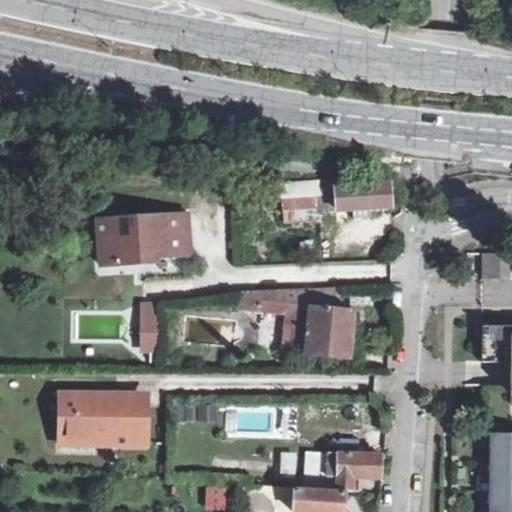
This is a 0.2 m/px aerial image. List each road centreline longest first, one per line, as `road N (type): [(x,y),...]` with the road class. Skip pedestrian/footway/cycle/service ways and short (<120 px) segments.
road 1 (secondary): [(468,76),(266,48),(22,0)]
road 2 (secondary): [(22,59),(430,127)]
road 3 (residential): [(392,511),(417,233),(511,211)]
road 4 (trunk): [(468,76),(211,0)]
road 5 (residential): [(446,0),(430,161),(436,184),(460,202),(511,196)]
